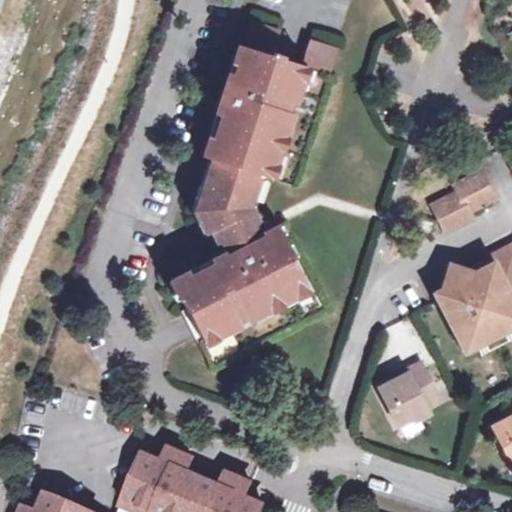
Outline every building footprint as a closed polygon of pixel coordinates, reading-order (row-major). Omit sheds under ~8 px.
[(331,68),(337,44),(306,36),(299,60),(331,68)] [(238,45),(220,101),(235,105),(231,119),(221,115),(213,141),(208,139),(204,149),(202,156),(214,160),(259,175),(290,185),(325,74),(238,45)] [(220,101),(208,139),(213,141),(221,115),(231,119),(235,105),(220,101)] [(259,175),(214,160),(205,186),(250,201),(259,175)] [(432,206),(445,231),(471,218),(468,213),(494,199),(481,173),(454,187),(457,193),(432,206)] [(248,205),(250,201),(205,186),(202,185),(197,200),(200,201),(197,211),(207,232),(215,229),(251,212),(248,205)] [(251,212),(215,229),(221,242),(226,254),(227,257),(264,239),(261,233),(251,212)] [(268,230),(261,233),(264,239),(227,257),(226,254),(211,261),(213,265),(191,277),(188,274),(169,282),(175,293),(179,292),(204,343),(214,362),(322,308),(296,256),(292,258),(286,246),(289,244),(283,233),(280,235),(277,229),(269,233),(268,230)] [(441,290),(438,291),(435,293),(465,352),(484,343),(488,350),(507,340),(503,333),(511,328),(511,246),(490,257),(493,264),(472,274),(470,271),(451,264),(447,274),(456,277),(452,284),(441,290)] [(447,274),(441,290),(452,284),(456,277),(447,274)] [(421,362),(407,370),(409,374),(393,382),(379,389),(398,426),(427,411),(425,407),(440,399),(421,362)] [(391,378),(393,382),(409,374),(407,370),(391,378)] [(511,415),(491,426),(511,465),(511,415)] [(262,511),(264,509),(245,501),(251,487),(229,477),(223,492),(186,476),(193,462),(171,452),(164,467),(145,459),(122,511),(262,511)] [(80,511),(48,498),(42,511),(28,511),(25,511),(24,511),(80,511)]
